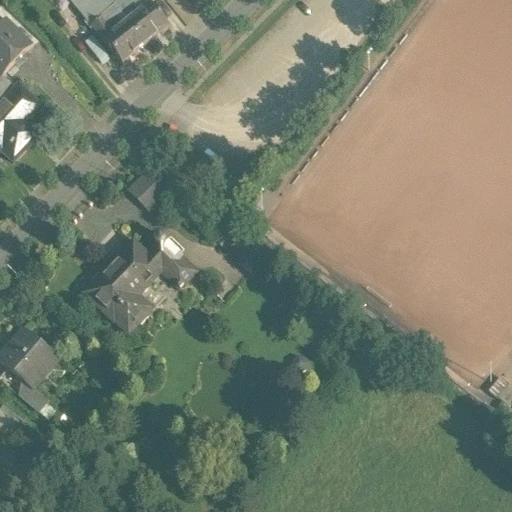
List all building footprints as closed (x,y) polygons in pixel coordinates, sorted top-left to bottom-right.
[(114,9),(107,0),(68,0),(91,28),(114,9)] [(125,0),(114,9),(127,26),(150,7),(143,0),(125,0)] [(169,30),(150,7),(127,26),(145,49),(169,30)] [(114,9),(91,28),(103,44),(127,26),(114,9)] [(127,26),(103,44),(121,67),(145,49),(127,26)] [(6,27),(0,32),(0,79),(30,49),(6,27)] [(3,80),(0,83),(0,108),(15,92),(3,80)] [(0,108),(0,154),(1,154),(13,165),(31,146),(19,134),(41,110),(18,89),(15,92),(0,108)] [(165,192),(147,173),(129,191),(147,209),(165,192)] [(221,234),(215,241),(223,247),(229,239),(221,234)] [(131,242),(93,284),(96,288),(88,301),(114,325),(115,324),(129,337),(151,312),(136,299),(159,272),(178,290),(194,272),(162,243),(163,240),(162,238),(161,236),(160,235),(158,235),(156,235),(154,237),(153,238),(152,240),(153,243),(155,245),(144,254),(131,242)] [(242,251),(234,262),(246,270),(254,259),(242,251)] [(54,360),(24,333),(0,360),(0,366),(24,387),(36,373),(40,376),(54,360)] [(47,405),(29,389),(20,399),(39,415),(47,405)] [(511,395),(506,390),(498,400),(509,408),(511,406),(511,407),(511,395)] [(16,429),(0,415),(0,435),(6,440),(16,429)]
